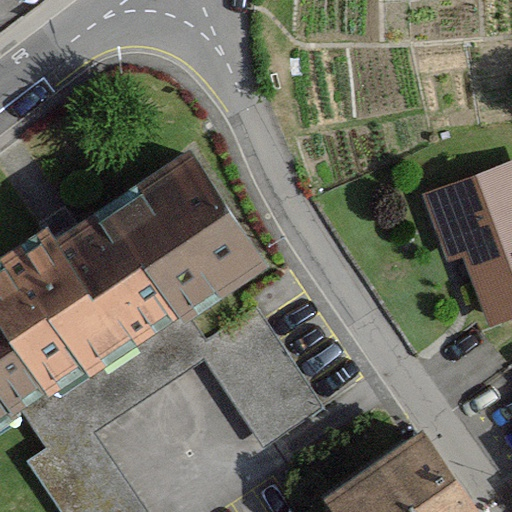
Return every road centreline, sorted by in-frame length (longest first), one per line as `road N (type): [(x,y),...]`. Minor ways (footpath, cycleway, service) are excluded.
road 1 (residential): [(200,0),(286,204),(492,511)]
road 2 (residential): [(0,87),(122,0)]
